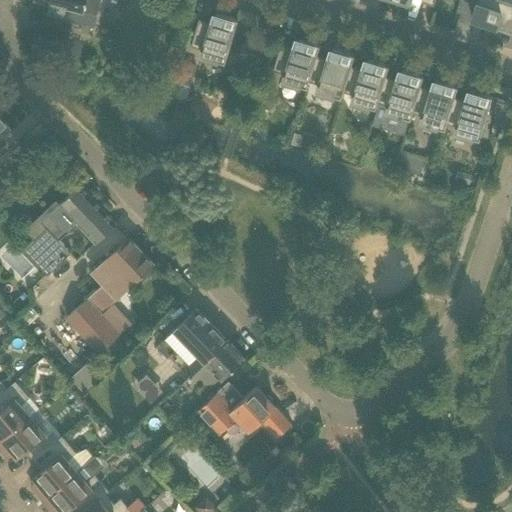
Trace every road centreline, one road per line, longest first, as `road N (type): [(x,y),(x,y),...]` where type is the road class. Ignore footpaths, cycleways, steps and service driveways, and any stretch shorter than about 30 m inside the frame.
road 1 (residential): [(346,433),(45,107),(19,58),(11,0)]
road 2 (residential): [(346,433),(451,338),(511,165)]
road 3 (residential): [(511,66),(287,0)]
